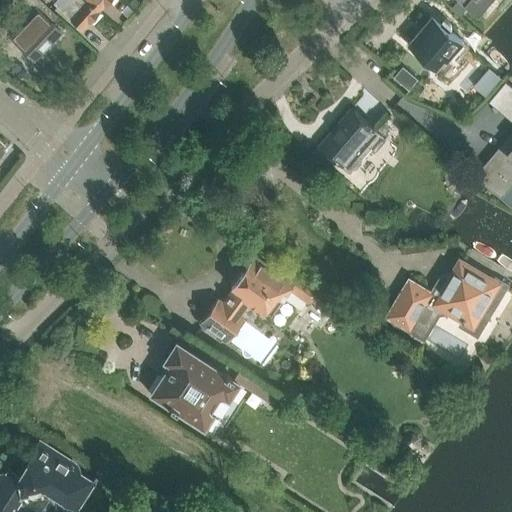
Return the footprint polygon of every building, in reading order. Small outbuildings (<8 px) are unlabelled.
[(20,0),(32,11),(8,35),(32,59),(59,31),(50,22),(56,15),(40,0),(20,0)] [(95,10),(96,9),(86,0),(51,0),(80,26),(86,20),(91,21),(97,15),(95,10)] [(86,0),(96,9),(103,2),(106,3),(109,0),(86,0)] [(135,10),(140,4),(135,0),(132,0),(128,5),(135,10)] [(462,0),(479,14),(490,0),(462,0)] [(458,2),(453,7),(462,15),(466,9),(458,2)] [(441,70),(465,41),(451,30),(449,33),(432,18),(410,44),(441,70)] [(409,88),(418,77),(403,65),(394,75),(409,88)] [(511,85),(507,81),(490,101),(511,118),(511,85)] [(385,121),(378,129),(355,109),(324,144),(339,158),(337,159),(339,161),(341,159),(346,164),(345,166),(351,171),(352,169),(356,168),(361,162),(361,158),(371,146),(375,150),(376,150),(385,140),(385,139),(385,138),(382,135),(386,130),(387,123),(385,121)] [(511,135),(502,147),(478,175),(501,195),(511,204),(511,135)] [(232,195),(216,210),(230,226),(247,210),(232,195)] [(220,340),(222,337),(226,340),(243,316),(239,314),(246,303),(267,317),(288,288),(308,301),(318,287),(285,265),(280,273),(253,254),(230,286),(233,287),(222,302),(217,299),(201,322),(217,333),(214,336),(220,340)] [(496,301),(506,285),(499,280),(500,280),(495,277),(493,279),(461,260),(445,287),(442,285),(441,288),(444,290),(440,297),(409,278),(408,279),(410,280),(389,314),(388,313),(387,315),(423,336),(421,340),(422,341),(439,313),(450,310),(463,318),(462,320),(464,321),(462,324),(477,333),(490,313),(482,308),(489,297),(496,301)] [(74,347),(96,351),(100,328),(78,324),(74,347)] [(267,400),(274,391),(238,369),(233,377),(175,338),(161,360),(166,364),(147,392),(203,429),(214,413),(212,411),(222,397),(227,400),(239,382),(267,400)] [(307,395),(288,382),(282,391),(301,403),(307,395)] [(78,411),(64,433),(104,459),(118,439),(153,461),(166,441),(95,396),(83,414),(78,411)] [(418,445),(420,437),(413,432),(406,434),(404,442),(411,448),(418,445)] [(385,439),(376,452),(396,465),(405,452),(385,439)] [(0,511),(8,511),(15,502),(30,511),(40,511),(53,493),(75,507),(90,483),(76,475),(74,465),(39,443),(18,476),(8,470),(6,474),(4,473),(1,473),(0,473),(0,511)] [(273,471),(254,459),(248,467),(268,479),(273,471)]
